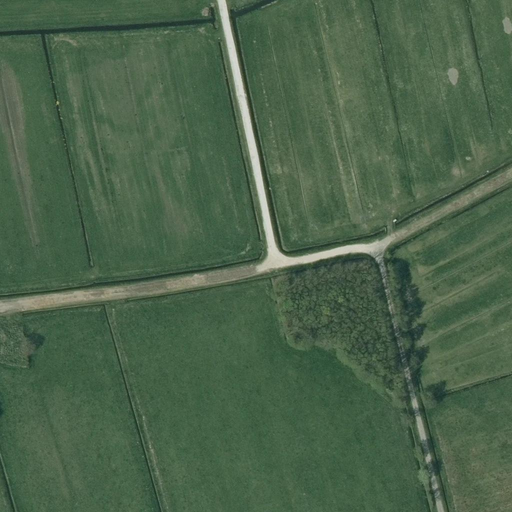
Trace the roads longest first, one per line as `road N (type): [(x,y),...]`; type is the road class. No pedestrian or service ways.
road 1 (track): [(275,264),(0,306)]
road 2 (track): [(275,264),(221,0)]
road 3 (unclassified): [(440,511),(373,251)]
road 4 (track): [(511,173),(385,241)]
